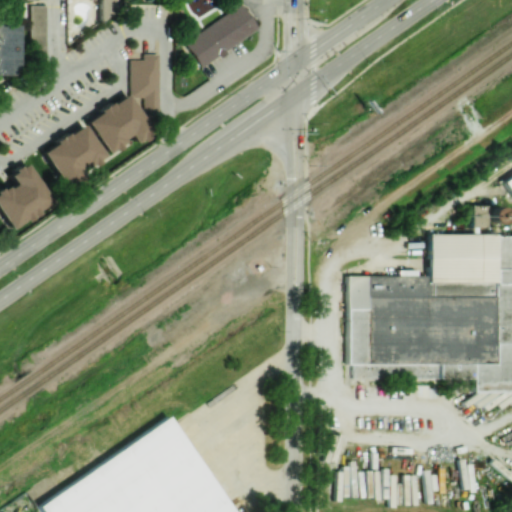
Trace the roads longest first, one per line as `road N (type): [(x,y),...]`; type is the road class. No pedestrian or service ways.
road 1 (primary): [(0,297),(429,0)]
road 2 (primary): [(381,0),(0,265)]
road 3 (residential): [(293,511),(293,61)]
